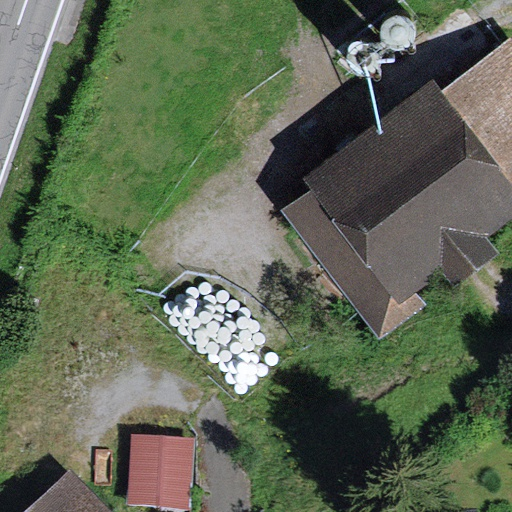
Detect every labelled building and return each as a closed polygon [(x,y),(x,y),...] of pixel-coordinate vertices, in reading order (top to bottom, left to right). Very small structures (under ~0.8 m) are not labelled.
[(414,41),(415,34),(414,28),(410,22),(405,18),(398,17),(391,18),(386,22),(382,28),(381,34),(382,41),(386,47),(391,50),(398,52),(405,50),(410,46),(414,41)] [(500,255),(487,238),(511,219),(511,38),(510,36),(440,90),(431,78),(301,178),(310,190),(280,213),(380,341),(426,305),(417,293),(442,273),(455,289),(477,273),(500,255)] [(381,67),(382,60),(381,53),(377,47),(371,43),(364,42),(358,43),(352,47),(348,53),(347,60),(348,66),(352,72),(357,76),(364,77),(371,76),(377,72),(381,67)] [(189,511),(194,442),(130,439),(126,511),(150,511),(189,511)] [(39,511),(103,511),(71,480),(39,511)]
